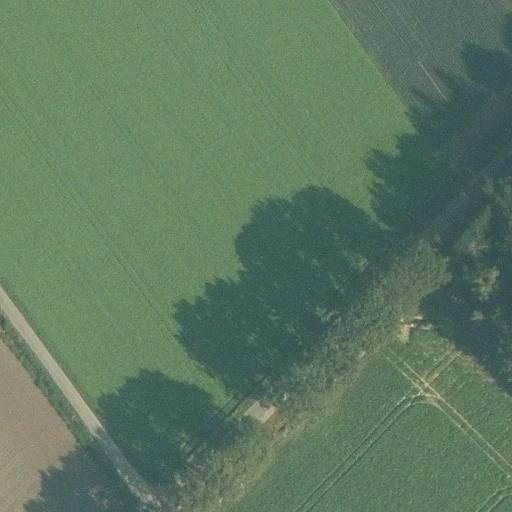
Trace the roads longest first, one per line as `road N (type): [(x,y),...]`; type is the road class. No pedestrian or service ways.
road 1 (unclassified): [(164,511),(511,151)]
road 2 (unclassified): [(0,292),(160,511)]
